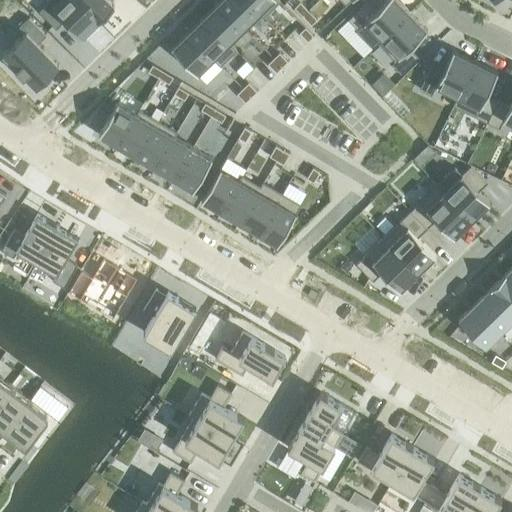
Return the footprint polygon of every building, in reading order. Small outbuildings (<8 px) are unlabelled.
[(47,2),(38,11),(56,29),(65,20),(82,37),(97,22),(98,22),(76,0),(47,0),(46,1),(47,2)] [(76,0),(98,22),(114,6),(108,0),(76,0)] [(246,0),(219,0),(218,2),(244,29),(260,13),(246,0)] [(246,0),(260,13),(263,17),(279,1),(277,0),(246,0)] [(364,3),(347,20),(356,29),(363,22),(381,40),(409,12),(398,0),(385,0),(373,12),(364,3)] [(218,2),(202,17),(229,44),(244,29),(218,2)] [(299,2),(294,8),(302,16),(308,11),(299,2)] [(308,11),(302,16),(310,25),(316,19),(308,11)] [(410,12),(377,43),(395,61),(391,64),(400,74),(417,57),(408,48),(427,30),(410,12)] [(24,33),(2,54),(36,88),(59,66),(37,44),(46,35),(28,17),(18,27),(24,33)] [(202,17),(187,32),(213,59),(220,66),(236,51),(229,44),(202,17)] [(305,27),(299,33),(307,41),(313,36),(305,27)] [(187,32),(171,47),(197,75),(213,59),(187,32)] [(430,68),(419,89),(431,95),(435,86),(456,97),(452,105),(453,106),(475,61),(453,50),(441,73),(430,68)] [(279,53),(273,58),(281,67),(287,61),(279,53)] [(273,58),(267,64),(275,72),(281,67),(273,58)] [(475,61),(453,106),(475,117),(486,122),(497,101),(486,95),(497,72),(475,61)] [(152,65),(148,71),(158,78),(162,71),(152,65)] [(162,71),(158,78),(168,84),(172,77),(162,71)] [(248,83),(242,88),(250,97),(256,91),(248,83)] [(178,87),(173,94),(184,100),(188,93),(178,87)] [(242,88),(236,94),(245,102),(250,97),(242,88)] [(497,101),(487,123),(498,128),(502,120),(511,124),(511,99),(509,107),(497,101)] [(117,102),(98,135),(117,146),(136,114),(117,102)] [(204,103),(200,110),(211,116),(215,109),(204,103)] [(215,109),(211,116),(221,122),(225,115),(215,109)] [(139,110),(117,146),(136,157),(158,121),(139,110)] [(158,121),(136,157),(154,168),(174,136),(176,132),(158,121)] [(244,127),(238,138),(245,142),(251,131),(244,127)] [(174,136),(154,168),(173,179),(192,147),(174,136)] [(235,143),(227,156),(233,160),(241,146),(235,143)] [(275,146),(269,156),(276,160),(282,150),(275,146)] [(192,147),(173,179),(186,187),(192,191),(212,158),(192,147)] [(282,150),(276,160),(283,164),(289,154),(282,150)] [(470,165),(443,192),(471,221),(489,203),(478,191),(487,182),(470,165)] [(220,168),(200,200),(219,212),(239,179),(220,168)] [(312,168),(306,178),(313,182),(319,172),(312,168)] [(239,179),(219,212),(238,223),(263,182),(262,182),(260,186),(241,175),(239,179)] [(263,182),(238,223),(257,234),(281,193),(263,182)] [(436,185),(410,211),(427,228),(436,219),(454,238),(471,221),(443,192),(436,185)] [(281,193),(257,234),(276,245),(301,204),(281,193)] [(410,211),(382,238),(417,273),(435,256),(417,237),(427,228),(410,211)] [(13,228),(0,250),(13,257),(16,251),(36,263),(57,226),(37,214),(24,235),(13,228)] [(57,226),(36,263),(55,274),(51,280),(64,287),(77,266),(66,259),(78,238),(57,226)] [(382,238),(355,264),(372,281),(382,272),(400,291),(417,273),(382,238)] [(82,267),(69,289),(115,316),(139,275),(105,254),(93,273),(82,267)] [(511,280),(505,274),(490,289),(511,311),(511,280)] [(166,295),(155,289),(142,311),(153,317),(143,333),(171,349),(195,308),(168,292),(166,295)] [(511,311),(490,289),(474,304),(501,331),(511,319),(511,311)] [(474,304),(458,319),(485,347),(501,331),(474,304)] [(209,311),(188,346),(199,353),(220,318),(209,311)] [(222,346),(214,358),(242,375),(248,364),(265,374),(272,379),(276,372),(276,371),(285,356),(242,331),(230,351),(222,346)] [(495,354),(491,362),(501,368),(505,361),(495,354)] [(0,398),(10,385),(0,376),(0,398)] [(201,393),(188,414),(231,439),(239,425),(240,425),(244,418),(237,414),(223,406),(231,393),(217,384),(209,398),(201,393)] [(5,432),(30,399),(10,385),(0,398),(0,427),(4,431),(5,431),(5,432)] [(357,388),(352,397),(359,402),(365,392),(357,388)] [(320,392),(300,426),(334,446),(342,433),(329,425),(341,405),(320,392)] [(45,411),(30,399),(5,432),(6,432),(25,447),(27,444),(28,443),(46,418),(47,417),(48,415),(47,413),(46,412),(45,411)] [(180,437),(172,451),(190,462),(198,448),(212,456),(211,457),(218,461),(223,454),(222,454),(231,439),(188,414),(192,417),(180,438),(180,437)] [(300,426),(287,447),(308,459),(300,472),(314,480),(334,446),(300,426)] [(360,443),(342,433),(335,446),(352,456),(360,443)] [(366,447),(358,460),(392,480),(412,446),(391,434),(379,454),(366,447)] [(157,436),(150,447),(156,451),(163,439),(157,436)] [(412,446),(392,480),(425,500),(433,487),(421,479),(433,459),(412,446)] [(21,460),(7,479),(14,484),(28,466),(27,465),(26,464),(21,460)] [(142,501),(141,501),(159,511),(192,511),(197,505),(190,501),(176,493),(184,480),(170,471),(162,485),(158,483),(146,503),(142,501)] [(434,487),(425,501),(438,508),(435,511),(463,511),(479,486),(458,474),(446,494),(434,487)] [(479,486),(463,511),(492,511),(496,506),(497,506),(501,499),(494,494),(494,495),(479,486)] [(299,492),(294,501),(302,506),(307,496),(299,492)] [(368,497),(361,508),(367,511),(371,511),(377,503),(368,497)] [(159,511),(141,501),(134,511),(159,511)]
